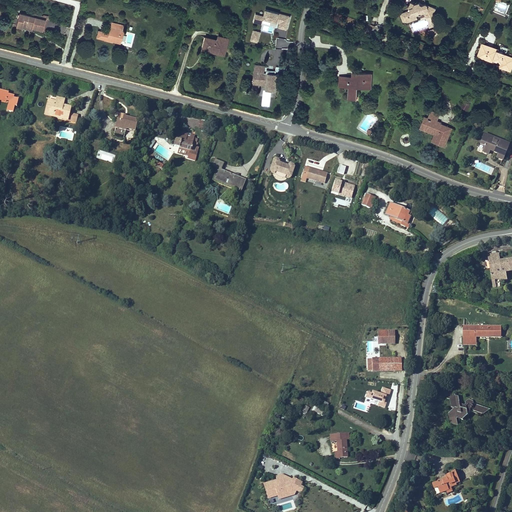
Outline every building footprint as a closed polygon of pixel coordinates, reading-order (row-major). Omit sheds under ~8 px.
[(437,13),(439,9),(435,6),(433,9),(431,7),(430,3),(424,5),(423,2),(419,3),(415,1),(412,7),(413,7),(414,10),(412,10),(411,9),(403,11),(405,17),(409,16),(410,19),(420,16),(419,14),(427,12),(429,12),(428,14),(429,16),(430,17),(432,16),(434,12),(437,13)] [(262,24),(264,19),(279,23),(278,28),(287,30),(291,16),(265,9),(263,15),(255,13),(253,22),(262,24)] [(41,30),(43,21),(17,14),(14,26),(20,28),(20,26),(31,29),(31,28),(41,30)] [(112,42),(118,44),(121,32),(119,31),(119,30),(113,28),(113,29),(108,28),(107,32),(105,31),(105,33),(97,31),(95,37),(102,39),(103,40),(111,43),(112,42)] [(261,32),(253,30),(250,41),(258,43),(261,32)] [(225,56),(230,38),(218,35),(217,39),(205,36),(201,50),(225,56)] [(483,55),(487,45),(483,43),(478,55),(492,61),(493,59),(483,55)] [(511,64),(511,58),(504,56),(504,54),(497,51),(498,50),(487,45),(483,55),(493,59),(501,62),(499,67),(509,72),(511,64)] [(265,65),(254,64),(252,84),(266,85),(266,89),(277,90),(278,74),(264,72),(265,65)] [(338,87),(348,87),(348,99),(356,100),(357,88),(357,83),(371,84),(372,73),(356,72),(356,77),(352,77),(339,76),(338,87)] [(0,98),(5,100),(5,98),(10,99),(9,104),(8,104),(7,110),(13,111),(15,105),(17,106),(18,98),(14,96),(14,95),(8,93),(8,92),(0,89),(0,98)] [(44,111),(66,117),(69,107),(61,105),(63,98),(56,96),(55,100),(48,98),(44,111)] [(460,107),(467,111),(470,106),(463,102),(460,107)] [(453,128),(437,121),(440,113),(431,110),(428,117),(425,116),(420,129),(434,135),(431,142),(445,147),(453,128)] [(65,119),(66,117),(44,111),(44,113),(65,119)] [(135,120),(122,117),(123,116),(119,114),(115,127),(124,129),(124,128),(132,130),(135,120)] [(198,128),(205,130),(207,123),(200,121),(198,128)] [(175,144),(189,149),(188,151),(193,153),(197,142),(192,140),(194,136),(187,133),(186,135),(182,134),(183,132),(179,130),(175,144)] [(510,144),(484,133),(479,145),(484,147),(482,153),(488,155),(490,152),(497,155),(496,159),(502,162),(510,144)] [(239,175),(222,168),(226,160),(216,156),(212,166),(221,170),(220,174),(225,176),(223,179),(235,184),(239,175)] [(269,171),(291,178),(295,167),(294,165),(291,164),(288,165),(288,166),(280,163),(280,162),(279,160),(276,159),(273,160),(269,171)] [(344,176),(346,167),(338,166),(336,174),(344,176)] [(327,173),(304,167),(300,182),(305,183),(306,179),(324,184),(327,173)] [(246,178),(239,175),(235,184),(223,179),(225,176),(220,174),(217,181),(241,191),(246,178)] [(330,194),(351,200),(355,186),(334,180),(330,194)] [(366,194),(361,206),(370,209),(375,197),(366,194)] [(407,215),(409,210),(390,203),(385,216),(401,222),(400,225),(408,228),(410,224),(411,225),(414,218),(407,215)] [(435,219),(444,224),(448,217),(439,212),(435,219)] [(488,255),(494,289),(497,288),(496,282),(508,280),(506,272),(511,271),(511,257),(500,260),(499,253),(488,255)] [(502,338),(502,327),(465,325),(464,343),(476,344),(477,337),(502,338)] [(394,331),(378,331),(378,345),(394,344),(394,331)] [(372,360),(367,360),(367,371),(372,371),(372,372),(401,372),(401,358),(372,358),(372,360)] [(375,405),(386,407),(388,398),(389,398),(391,389),(382,387),(381,392),(367,389),(365,397),(377,400),(375,405)] [(489,412),(476,407),(474,403),(470,402),(467,404),(469,409),(463,408),(460,398),(456,397),(451,401),(453,408),(459,411),(452,416),(454,425),(458,426),(457,417),(464,421),(471,416),(469,414),(471,412),(480,416),(481,419),(489,412)] [(306,415),(310,407),(305,404),(301,413),(306,415)] [(345,463),(354,463),(353,446),(353,438),(336,439),(336,447),(343,446),(344,456),(344,457),(345,463)] [(441,495),(447,493),(447,495),(453,493),(451,489),(457,487),(456,485),(460,483),(456,473),(453,474),(453,475),(445,478),(446,480),(437,483),(438,484),(434,486),(436,492),(440,491),(441,495)] [(274,481),(264,484),(267,493),(271,492),(273,497),(277,495),(291,492),(292,491),(295,492),(296,490),(299,491),(301,490),(300,487),(303,486),(302,483),(293,478),(291,483),(288,481),(289,479),(282,475),(276,477),(277,482),(275,483),(274,481)] [(291,492),(277,495),(278,499),(293,495),(295,492),(292,491),(291,492)]
